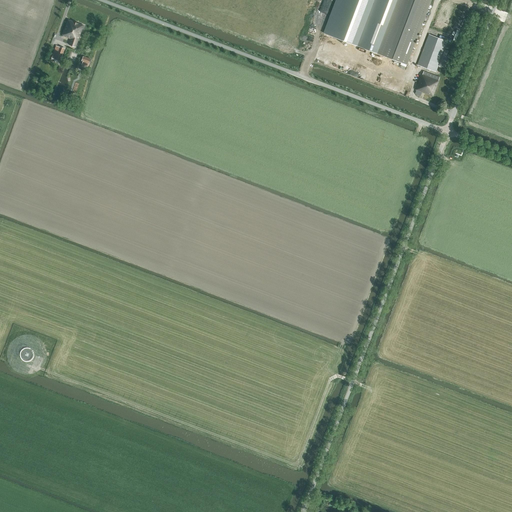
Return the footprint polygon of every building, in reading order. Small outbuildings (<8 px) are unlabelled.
[(398,0),(336,0),(324,33),(378,53),(398,0)] [(430,0),(398,0),(378,53),(407,64),(406,64),(430,0)] [(69,44),(76,47),(84,25),(68,19),(62,34),(67,36),(66,37),(71,39),(69,44)] [(447,41),(429,34),(418,65),(436,72),(447,41)] [(56,45),(52,58),(55,59),(60,61),(65,48),(60,46),(60,47),(56,45)] [(83,56),(81,61),(83,61),(82,64),(88,66),(91,59),(83,56)] [(423,71),(421,79),(420,78),(416,90),(433,97),(439,81),(438,81),(440,78),(423,71)] [(406,95),(410,85),(380,72),(378,75),(380,76),(377,84),(406,95)] [(16,339),(13,342),(10,345),(9,350),(8,354),(8,359),(10,363),(12,367),(15,370),(19,373),(23,374),(28,375),(33,374),(37,373),(41,370),(44,367),(46,363),(48,360),(48,356),(48,352),(47,348),(46,345),(43,342),(41,339),(37,337),(34,336),(30,335),(26,335),(23,335),(19,337),(16,339)]
